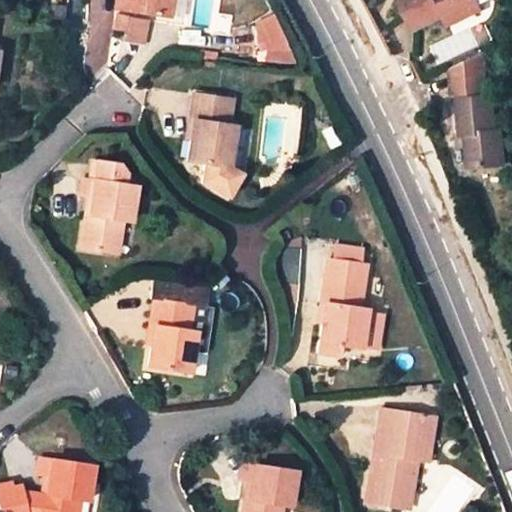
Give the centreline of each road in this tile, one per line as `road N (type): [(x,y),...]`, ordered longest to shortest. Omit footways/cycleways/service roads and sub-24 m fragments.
road 1 (secondary): [(511,452),(382,135),(309,0)]
road 2 (residential): [(180,511),(146,436),(0,225)]
road 3 (residential): [(108,91),(0,192)]
